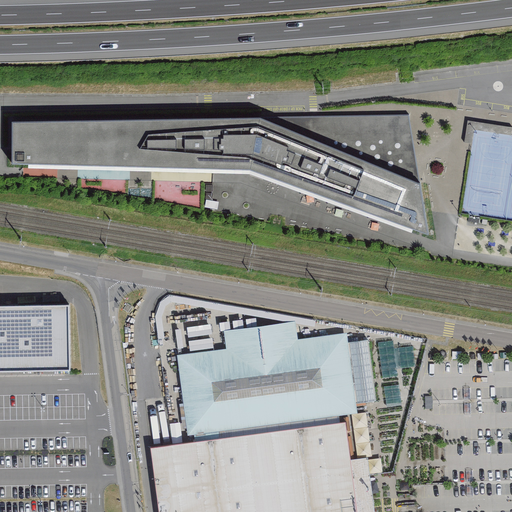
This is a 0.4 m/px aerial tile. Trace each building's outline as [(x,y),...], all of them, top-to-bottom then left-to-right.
[(13,119),(13,164),(214,169),(250,169),(429,234),(420,180),(259,114),(209,115),(13,119)] [(374,115),(259,114),(420,180),(416,160),(408,115),(374,115)] [(465,141),(472,142),(475,128),(511,134),(511,129),(511,126),(468,120),(465,141)] [(0,372),(77,371),(75,304),(3,305),(3,289),(0,289),(0,372)] [(346,413),(357,411),(347,332),(299,339),(297,321),(226,331),(229,348),(180,354),(190,440),(346,417),(346,413)] [(190,337),(212,330),(210,322),(188,329),(190,337)] [(213,337),(190,340),(191,349),(214,346),(213,337)] [(190,440),(152,445),(160,511),(375,511),(370,473),(368,455),(351,457),(346,417),(190,440)]
